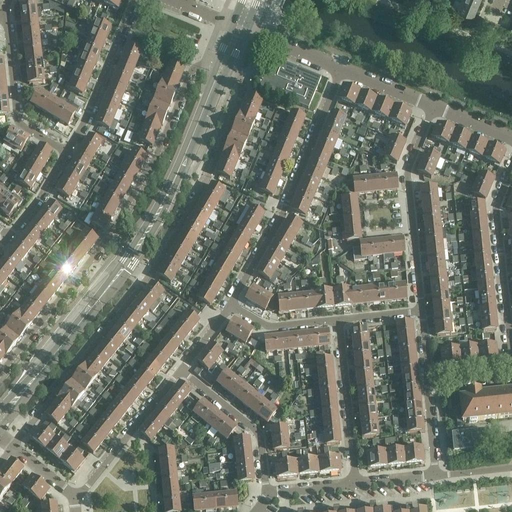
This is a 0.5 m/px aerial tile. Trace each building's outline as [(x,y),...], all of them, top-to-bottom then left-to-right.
[(35,10),(34,0),(27,0),(22,1),(20,1),(21,12),(35,10)] [(121,3),(122,0),(123,1),(123,0),(111,0),(109,7),(113,9),(113,10),(117,12),(121,3)] [(473,15),(478,3),(471,0),(460,0),(457,9),(473,15)] [(63,14),(63,8),(48,2),(49,6),(49,9),(49,11),(54,10),(63,14)] [(40,10),(35,10),(21,12),(23,22),(37,21),(41,20),(40,10)] [(38,31),(37,21),(23,22),(24,33),(38,31)] [(110,32),(112,28),(111,28),(108,27),(107,28),(96,23),(95,25),(93,24),(90,31),(93,32),(107,38),(109,31),(110,32)] [(39,41),(38,31),(24,33),(25,43),(39,41)] [(104,43),(107,38),(93,32),(92,37),(91,36),(89,40),(104,47),(105,44),(104,43)] [(103,49),(104,47),(89,40),(87,44),(88,45),(87,49),(100,54),(102,49),(103,49)] [(40,52),(39,41),(25,43),(26,53),(40,52)] [(137,62),(141,52),(130,48),(129,47),(125,57),(137,62)] [(97,60),(100,54),(87,49),(85,53),(84,53),(82,57),(97,63),(99,60),(97,60)] [(41,62),(40,52),(26,53),(27,64),(41,62)] [(96,66),(97,63),(82,57),(81,61),(82,61),(80,66),(93,71),(95,66),(96,66)] [(133,72),(137,62),(125,57),(121,67),(133,72)] [(45,62),(41,62),(27,64),(28,74),(42,73),(46,72),(45,62)] [(308,110),(321,79),(292,67),(281,62),(277,63),(277,64),(276,69),(276,70),(276,71),(274,73),(273,73),(273,74),(272,74),(271,74),(262,71),(261,71),(261,70),(261,71),(259,72),(258,73),(253,87),(296,105),(308,110)] [(180,80),(184,70),(183,69),(171,64),(167,75),(180,80)] [(91,77),(93,71),(80,66),(78,70),(77,69),(75,74),(91,80),(92,77),(91,77)] [(129,82),(133,72),(121,67),(117,77),(129,82)] [(43,84),(42,73),(28,74),(29,85),(31,85),(33,85),(43,84)] [(89,83),(91,80),(75,74),(74,77),(75,78),(73,82),(86,88),(88,82),(89,83)] [(176,89),(180,80),(167,75),(163,84),(176,90),(176,89)] [(125,91),(129,82),(117,77),(113,86),(125,91)] [(83,94),(86,88),(73,82),(71,87),(70,86),(68,91),(80,95),(79,96),(81,97),(83,98),(84,95),(83,94)] [(173,100),(177,90),(176,89),(176,90),(163,84),(162,84),(158,94),(173,100)] [(121,101),(125,91),(113,86),(109,96),(121,101)] [(355,109),(361,93),(358,92),(357,93),(346,89),(346,87),(343,86),(341,90),(342,90),(338,102),(342,104),(342,103),(351,106),(350,107),(355,109)] [(41,110),(48,98),(39,93),(33,102),(32,103),(32,104),(31,105),(41,110)] [(363,111),(369,98),(363,96),(364,94),(361,93),(355,109),(359,110),(359,109),(363,111)] [(169,109),(173,100),(158,94),(154,103),(169,109)] [(117,111),(121,101),(109,96),(105,106),(117,111)] [(258,112),(262,102),(250,97),(249,96),(245,106),(258,112)] [(0,107),(7,107),(7,101),(8,101),(8,98),(0,98),(0,107)] [(50,116),(57,104),(48,98),(41,110),(50,116)] [(371,116),(377,100),(375,99),(374,100),(369,98),(363,111),(368,113),(367,114),(371,116)] [(75,99),(73,103),(70,102),(66,109),(75,114),(80,117),(85,104),(75,99)] [(380,118),(385,105),(380,103),(380,101),(377,100),(371,116),(375,117),(376,116),(380,118)] [(165,119),(169,109),(154,103),(150,113),(165,119)] [(59,121),(66,109),(57,104),(50,116),(59,121)] [(388,122),(394,107),(391,106),(391,107),(385,105),(380,118),(384,120),(384,121),(388,122)] [(113,121),(117,111),(105,106),(101,116),(113,121)] [(254,122),(254,121),(258,112),(245,106),(241,116),(254,122)] [(8,114),(7,107),(0,107),(0,117),(5,117),(5,118),(6,118),(8,117),(10,117),(9,114),(8,114)] [(397,125),(402,112),(396,109),(397,108),(394,107),(388,122),(392,124),(392,123),(397,125)] [(75,115),(75,114),(66,109),(59,121),(68,127),(70,124),(75,115)] [(405,129),(409,118),(410,118),(412,115),(409,113),(408,114),(402,112),(397,125),(401,127),(400,128),(405,129)] [(161,129),(165,119),(150,113),(146,123),(147,123),(160,128),(160,129),(161,129)] [(301,129),(305,119),(292,114),(288,124),(301,129)] [(251,132),(255,122),(254,121),(254,122),(241,116),(240,115),(236,126),(251,132)] [(341,130),(345,120),(332,115),(328,125),(341,130)] [(118,123),(113,121),(101,116),(97,126),(98,126),(99,127),(109,131),(114,133),(118,123)] [(156,138),(160,129),(160,128),(147,123),(143,133),(156,138)] [(297,139),(301,129),(288,124),(284,134),(297,139)] [(337,140),(341,130),(328,125),(324,135),(337,140)] [(441,143),(446,130),(440,127),(440,126),(437,125),(435,129),(436,129),(432,140),(436,142),(436,141),(441,143)] [(247,141),(251,132),(236,126),(232,135),(247,141)] [(13,148),(20,136),(14,132),(15,131),(12,129),(11,131),(10,133),(11,133),(5,144),(9,146),(9,145),(13,148)] [(449,147),(455,132),(452,131),(452,132),(446,130),(441,143),(445,145),(445,146),(449,147)] [(457,150),(463,136),(457,134),(458,133),(455,132),(449,147),(453,149),(453,148),(457,150)] [(152,148),(156,138),(143,133),(139,143),(149,147),(152,148)] [(293,149),(297,139),(284,134),(280,144),(293,149)] [(243,151),(247,141),(232,135),(228,145),(243,151)] [(333,150),(337,140),(324,135),(320,144),(333,150)] [(23,150),(27,143),(28,143),(29,142),(30,140),(27,138),(26,139),(20,136),(13,148),(17,150),(17,151),(21,154),(23,150)] [(465,154),(472,139),(469,137),(468,139),(463,136),(457,150),(462,151),(461,152),(465,154)] [(96,154),(101,145),(92,139),(91,138),(90,138),(84,147),(96,154)] [(401,155),(405,145),(392,139),(388,149),(401,155)] [(474,157),(480,143),(474,141),(475,140),(472,139),(465,154),(469,156),(470,155),(474,157)] [(482,161),(488,145),(486,144),(485,146),(480,143),(474,157),(478,158),(478,159),(482,161)] [(289,158),(293,149),(280,144),(276,153),(289,158)] [(329,159),(333,150),(320,144),(316,154),(329,159)] [(239,161),(243,151),(228,145),(224,155),(225,155),(238,160),(238,161),(239,161)] [(491,163),(496,150),(491,148),(491,147),(488,145),(482,161),(486,163),(486,162),(491,163)] [(47,163),(52,154),(50,153),(41,147),(35,157),(47,163)] [(90,163),(96,154),(84,147),(79,156),(90,163)] [(397,165),(401,155),(388,149),(384,159),(397,165)] [(499,168),(504,157),(505,157),(506,153),(503,152),(503,153),(496,150),(491,163),(495,165),(495,166),(499,168)] [(141,169),(147,159),(144,158),(134,152),(129,161),(141,169)] [(285,168),(289,158),(276,153),(272,163),(285,168)] [(325,169),(329,159),(316,154),(312,164),(325,169)] [(435,169),(439,159),(426,154),(422,164),(435,169)] [(234,170),(238,161),(238,160),(225,155),(221,165),(234,170)] [(85,172),(90,163),(79,156),(73,165),(85,172)] [(43,170),(47,163),(35,157),(30,166),(41,173),(43,170)] [(136,178),(141,169),(129,161),(124,170),(136,178)] [(281,178),(285,168),(272,163),(268,173),(281,178)] [(321,179),(325,169),(312,164),(308,173),(321,179)] [(431,179),(435,169),(422,164),(418,174),(431,179)] [(80,181),(85,172),(73,165),(68,174),(80,181)] [(230,180),(234,170),(221,165),(217,175),(230,180)] [(36,182),(41,173),(30,166),(24,175),(36,182)] [(130,187),(136,178),(124,170),(118,180),(130,187)] [(277,188),(281,178),(268,173),(264,182),(277,188)] [(317,188),(321,179),(308,173),(304,183),(317,188)] [(74,190),(80,181),(68,174),(63,183),(74,190)] [(30,191),(36,182),(24,175),(19,184),(25,188),(29,190),(30,191)] [(489,191),(494,181),(480,176),(476,186),(489,191)] [(397,191),(396,178),(385,179),(387,192),(397,191)] [(387,192),(385,179),(375,180),(376,193),(387,192)] [(125,196),(130,187),(118,180),(113,189),(125,196)] [(376,193),(375,180),(364,181),(366,194),(376,193)] [(366,194),(364,181),(354,182),(355,195),(366,194)] [(272,198),(277,188),(264,182),(260,193),(272,198)] [(69,199),(74,190),(63,183),(57,192),(59,193),(60,194),(69,199)] [(313,198),(317,188),(304,183),(300,193),(313,198)] [(219,202),(224,193),(212,186),(207,195),(219,202)] [(485,201),(489,191),(476,186),(472,196),(485,201)] [(120,205),(125,196),(113,189),(108,198),(120,205)] [(437,200),(436,189),(422,190),(423,201),(437,200)] [(309,208),(313,198),(300,193),(296,203),(309,208)] [(0,209),(2,211),(11,200),(7,197),(8,196),(5,194),(0,199),(0,209)] [(15,195),(11,200),(2,211),(1,212),(9,219),(10,218),(12,215),(18,209),(24,202),(15,195)] [(213,212),(219,202),(207,195),(201,204),(213,212)] [(114,214),(120,205),(108,198),(102,207),(114,214)] [(357,210),(356,199),(343,200),(344,211),(357,210)] [(438,210),(437,200),(423,201),(424,212),(438,210)] [(305,218),(309,208),(296,203),(292,213),(305,218)] [(61,212),(53,206),(52,205),(50,204),(44,212),(54,221),(61,212)] [(208,221),(213,212),(201,204),(196,213),(208,221)] [(485,216),(483,205),(470,206),(471,217),(485,216)] [(109,223),(114,214),(102,207),(97,216),(109,223)] [(258,226),(264,216),(252,210),(247,219),(258,226)] [(358,220),(357,212),(357,210),(344,211),(345,222),(358,220)] [(439,221),(438,210),(424,212),(425,222),(439,221)] [(54,221),(44,212),(37,221),(48,229),(54,221)] [(203,230),(208,221),(196,213),(191,222),(203,230)] [(103,232),(109,223),(97,216),(91,225),(101,230),(103,232)] [(486,226),(485,216),(471,217),(472,228),(486,226)] [(253,235),(258,226),(247,219),(241,228),(253,235)] [(296,236),(302,227),(290,220),(284,229),(296,236)] [(359,231),(358,220),(345,222),(346,232),(359,231)] [(48,229),(37,221),(31,229),(41,237),(48,229)] [(440,231),(439,221),(425,222),(426,233),(440,231)] [(197,239),(203,230),(191,222),(185,231),(197,239)] [(487,237),(486,226),(472,228),(473,238),(487,237)] [(248,244),(253,235),(241,228),(236,237),(248,244)] [(41,237),(31,229),(24,237),(34,245),(41,237)] [(291,245),(296,236),(284,229),(279,238),(291,245)] [(192,248),(197,239),(185,231),(180,240),(192,248)] [(360,242),(359,233),(359,231),(346,232),(347,243),(360,242)] [(441,241),(440,231),(426,233),(427,243),(441,241)] [(97,242),(95,239),(86,233),(79,241),(90,250),(97,242)] [(34,245),(24,237),(17,245),(28,254),(34,245)] [(242,253),(248,244),(236,237),(231,246),(242,253)] [(488,247),(487,237),(473,238),(474,248),(488,247)] [(286,254),(291,245),(279,238),(273,247),(286,254)] [(187,257),(192,248),(180,240),(175,249),(187,257)] [(90,250),(79,241),(73,249),(84,258),(90,250)] [(404,254),(403,246),(403,241),(392,242),(393,255),(404,254)] [(442,252),(441,241),(427,243),(428,253),(442,252)] [(393,255),(392,242),(382,243),(383,256),(393,255)] [(383,256),(382,243),(371,244),(372,257),(383,256)] [(323,252),(322,244),(314,245),(315,253),(323,252)] [(372,257),(371,244),(360,245),(362,259),(372,257)] [(28,254),(17,245),(11,253),(21,262),(28,254)] [(237,262),(242,253),(231,246),(225,255),(237,262)] [(280,263),(286,254),(273,247),(268,256),(280,263)] [(489,258),(488,249),(488,247),(474,248),(476,259),(489,258)] [(84,258),(73,249),(66,258),(77,266),(84,258)] [(181,266),(187,257),(175,249),(169,259),(181,266)] [(443,262),(442,252),(428,253),(429,264),(443,262)] [(21,262),(11,253),(4,262),(15,270),(21,262)] [(232,271),(237,262),(225,255),(220,264),(232,271)] [(275,272),(280,263),(268,256),(263,265),(275,272)] [(77,266),(66,258),(60,266),(71,275),(77,266)] [(490,268),(489,258),(476,259),(477,269),(490,268)] [(176,275),(181,266),(169,259),(164,268),(176,275)] [(15,270),(4,262),(0,266),(0,271),(8,278),(15,270)] [(444,273),(443,262),(429,264),(430,274),(444,273)] [(226,280),(232,271),(220,264),(215,273),(226,280)] [(269,282),(275,272),(263,265),(257,275),(269,282)] [(71,275),(60,266),(53,274),(64,283),(71,275)] [(170,284),(176,275),(164,268),(158,277),(170,284)] [(491,278),(490,268),(477,269),(478,280),(491,278)] [(8,278),(0,271),(0,285),(2,286),(8,278)] [(221,289),(226,280),(215,273),(209,282),(221,289)] [(446,283),(444,273),(430,274),(431,285),(446,283)] [(64,283),(53,274),(47,282),(58,291),(64,283)] [(492,289),(491,278),(478,280),(479,290),(492,289)] [(58,291),(47,282),(40,290),(51,299),(58,291)] [(216,298),(221,289),(209,282),(204,291),(216,298)] [(447,294),(446,283),(431,285),(433,295),(447,294)] [(163,294),(154,287),(152,285),(145,294),(156,302),(163,294)] [(406,298),(405,285),(400,286),(400,287),(395,288),(397,302),(404,301),(404,302),(407,302),(407,298),(406,298)] [(388,304),(386,287),(382,288),(382,289),(377,289),(379,304),(385,303),(385,304),(388,304)] [(397,302),(395,288),(391,288),(391,287),(386,287),(388,304),(391,304),(391,302),(397,302)] [(256,306),(263,294),(253,289),(246,301),(256,306)] [(370,306),(368,289),(364,290),(364,291),(360,291),(361,306),(367,305),(367,306),(370,306)] [(379,304),(377,289),(373,290),(373,289),(368,289),(370,306),(373,306),(373,304),(379,304)] [(493,299),(492,289),(479,290),(480,301),(493,299)] [(51,299),(40,290),(33,299),(45,307),(51,299)] [(210,307),(216,298),(204,291),(198,301),(210,307)] [(352,307),(350,291),(342,292),(343,308),(352,307)] [(361,306),(360,291),(355,292),(355,291),(350,291),(352,307),(355,307),(355,306),(361,306)] [(343,308),(342,292),(333,293),(334,309),(343,308)] [(334,309),(333,293),(324,294),(325,310),(334,309)] [(156,302),(145,294),(139,302),(150,311),(156,302)] [(265,312),(272,300),(263,294),(256,306),(265,312)] [(325,310),(324,294),(315,295),(316,311),(325,310)] [(448,304),(447,294),(433,295),(434,306),(448,304)] [(316,311),(315,295),(310,296),(310,297),(306,297),(307,311),(313,311),(313,312),(316,311)] [(306,297),(301,297),(301,296),(297,297),(299,313),(302,313),(301,312),(307,311),(306,297)] [(299,313),(297,297),(292,297),(293,298),(288,299),(289,313),(295,312),(295,314),(299,313)] [(289,313),(288,299),(283,299),(283,298),(278,299),(280,311),(279,311),(279,315),(283,315),(283,314),(289,313)] [(45,307),(33,299),(27,307),(38,316),(45,307)] [(494,310),(493,299),(480,301),(481,311),(494,310)] [(150,311),(139,302),(132,310),(143,319),(150,311)] [(449,315),(448,304),(434,306),(435,316),(449,315)] [(27,307),(21,315),(20,315),(31,324),(32,324),(38,316),(27,307)] [(143,319),(132,310),(125,318),(136,327),(143,319)] [(496,320),(494,310),(481,311),(482,322),(496,320)] [(31,324),(20,315),(21,315),(20,314),(13,323),(26,333),(32,324),(31,324)] [(192,331),(199,323),(188,314),(181,323),(192,331)] [(450,325),(449,315),(435,316),(436,326),(450,325)] [(136,327),(125,318),(119,326),(130,335),(136,327)] [(497,331),(496,320),(482,322),(483,332),(497,331)] [(236,339),(244,327),(234,321),(227,334),(236,339)] [(26,333),(13,323),(6,331),(19,341),(26,333)] [(192,331),(181,323),(175,331),(185,339),(192,331)] [(413,334),(412,327),(413,327),(413,323),(408,324),(409,325),(396,326),(397,331),(398,330),(399,335),(413,334)] [(451,336),(450,325),(436,326),(437,337),(451,336)] [(130,335),(119,326),(112,335),(123,343),(130,335)] [(246,345),(253,332),(244,327),(236,339),(246,345)] [(367,339),(367,334),(368,334),(367,329),(355,330),(355,329),(351,330),(351,333),(352,333),(353,340),(367,339)] [(19,341),(6,331),(0,338),(0,339),(12,349),(19,341)] [(185,339),(175,331),(168,339),(179,348),(185,339)] [(330,347),(328,333),(317,334),(319,348),(330,347)] [(319,348),(317,334),(307,335),(308,349),(319,348)] [(413,340),(413,334),(399,335),(399,340),(398,340),(398,344),(415,342),(415,339),(413,340)] [(123,343),(112,335),(106,343),(117,352),(123,343)] [(308,349),(307,335),(296,337),(298,350),(308,349)] [(298,350),(296,337),(286,338),(287,351),(298,350)] [(287,351),(286,338),(276,339),(277,352),(287,351)] [(12,349),(0,339),(0,352),(5,357),(6,358),(12,349)] [(179,348),(168,339),(162,347),(172,356),(179,348)] [(277,352),(276,339),(265,340),(266,353),(277,352)] [(369,347),(369,343),(368,343),(367,339),(353,340),(354,346),(352,346),(353,349),(369,347)] [(415,352),(414,346),(415,346),(415,342),(398,344),(399,348),(400,348),(401,353),(415,352)] [(117,352),(106,343),(99,351),(110,360),(117,352)] [(497,358),(496,345),(491,346),(491,347),(486,348),(488,362),(495,361),(495,362),(498,362),(498,358),(497,358)] [(222,355),(213,348),(211,346),(204,354),(215,363),(222,355)] [(172,356),(162,347),(155,356),(166,364),(172,356)] [(369,356),(368,352),(370,352),(369,347),(353,349),(353,352),(354,352),(355,358),(369,356)] [(479,364),(477,347),(473,348),(473,349),(468,350),(470,364),(476,363),(476,364),(479,364)] [(488,362),(486,348),(482,348),(482,347),(477,347),(479,364),(482,364),(482,363),(488,362)] [(461,366),(459,349),(455,350),(455,351),(451,351),(452,366),(458,365),(458,366),(461,366)] [(470,364),(468,350),(464,350),(464,349),(459,349),(461,366),(464,366),(464,364),(470,364)] [(110,360),(99,351),(93,359),(104,368),(110,360)] [(452,366),(451,351),(446,352),(446,351),(441,351),(442,364),(441,364),(442,368),(445,368),(445,366),(452,366)] [(415,357),(415,352),(401,353),(401,358),(400,358),(401,362),(417,360),(416,357),(415,357)] [(215,363),(204,354),(197,363),(208,372),(215,363)] [(166,364),(155,356),(149,364),(159,372),(166,364)] [(371,365),(371,361),(369,361),(369,356),(355,358),(355,364),(354,364),(354,367),(371,365)] [(93,359),(86,367),(97,376),(104,368),(93,359)] [(416,369),(416,364),(417,363),(417,360),(401,362),(401,366),(402,366),(403,371),(416,369)] [(332,372),(331,361),(318,362),(319,373),(332,372)] [(159,372),(149,364),(142,372),(153,380),(159,372)] [(371,374),(370,370),(371,370),(371,365),(354,367),(355,370),(356,370),(357,376),(371,374)] [(97,376),(86,367),(85,366),(79,375),(91,385),(98,377),(97,376)] [(417,375),(416,369),(403,371),(403,376),(402,376),(403,380),(419,378),(418,375),(417,375)] [(153,380),(142,372),(135,380),(146,389),(153,380)] [(333,382),(332,372),(319,373),(320,383),(333,382)] [(226,391),(235,380),(227,373),(218,384),(226,391)] [(373,383),(372,379),(371,379),(371,374),(357,376),(357,382),(356,382),(356,385),(373,383)] [(91,385),(79,375),(72,383),(85,393),(91,385)] [(418,387),(418,381),(419,381),(419,378),(403,380),(403,384),(404,384),(405,389),(418,387)] [(146,389),(135,380),(129,388),(139,397),(146,389)] [(234,398),(243,387),(235,380),(226,391),(234,398)] [(334,392),(333,382),(320,383),(321,394),(334,392)] [(85,393),(72,383),(66,391),(78,401),(85,393)] [(373,392),(372,388),(373,387),(373,383),(356,385),(357,388),(358,388),(359,394),(373,392)] [(190,393),(180,385),(173,393),(184,402),(190,393)] [(243,404),(251,393),(243,387),(234,398),(243,404)] [(419,393),(418,387),(405,389),(405,393),(404,394),(405,398),(421,396),(420,393),(419,393)] [(139,397),(129,388),(122,397),(133,405),(139,397)] [(511,390),(511,391),(509,392),(503,392),(503,391),(501,391),(501,392),(480,395),(479,391),(467,392),(468,399),(460,399),(462,416),(463,423),(468,422),(469,423),(476,423),(477,421),(511,417),(511,390)] [(78,401),(66,391),(59,400),(60,401),(60,400),(71,409),(71,410),(78,401)] [(335,403),(335,396),(334,392),(321,394),(322,404),(335,403)] [(375,401),(374,397),(373,397),(373,392),(359,394),(359,400),(358,400),(358,403),(375,401)] [(184,402),(173,393),(166,401),(177,410),(184,402)] [(251,411),(260,400),(251,393),(243,404),(251,411)] [(420,405),(420,399),(421,399),(421,396),(405,398),(405,402),(406,402),(407,407),(420,405)] [(133,405),(122,397),(116,405),(126,413),(133,405)] [(71,409),(60,400),(60,401),(53,408),(64,417),(71,409)] [(259,418),(268,407),(260,400),(251,411),(259,418)] [(177,410),(166,401),(160,410),(170,418),(177,410)] [(375,410),(374,405),(375,405),(375,401),(358,403),(359,406),(360,406),(360,412),(375,410)] [(202,421),(211,410),(203,403),(194,414),(202,421)] [(337,413),(335,403),(322,404),(323,415),(337,413)] [(126,413),(116,405),(109,413),(120,421),(126,413)] [(421,411),(420,405),(407,407),(407,411),(406,411),(407,416),(422,414),(422,411),(421,411)] [(267,424),(276,413),(268,407),(259,418),(267,424)] [(64,417),(53,408),(46,417),(57,426),(64,417)] [(170,418),(160,410),(153,418),(164,426),(170,418)] [(211,428),(220,417),(211,410),(202,421),(211,428)] [(377,419),(376,415),(375,415),(375,410),(360,412),(361,417),(360,418),(360,421),(377,419)] [(120,421),(109,413),(103,421),(113,430),(120,421)] [(338,424),(337,413),(323,415),(324,425),(338,424)] [(422,423),(421,417),(423,417),(422,414),(407,416),(407,420),(408,420),(409,425),(422,423)] [(219,434),(228,423),(220,417),(211,428),(219,434)] [(164,426),(153,418),(147,426),(157,434),(164,426)] [(377,428),(376,423),(377,423),(377,419),(360,421),(360,424),(362,424),(362,430),(377,428)] [(113,430),(103,421),(96,429),(107,438),(113,430)] [(227,441),(236,430),(228,423),(219,434),(227,441)] [(423,430),(422,423),(409,425),(409,429),(408,429),(409,434),(420,433),(420,434),(424,433),(424,430),(423,430)] [(339,434),(338,424),(324,425),(325,436),(339,434)] [(151,443),(157,434),(147,426),(140,435),(151,443)] [(39,446),(48,434),(44,432),(45,431),(41,428),(34,437),(33,437),(30,440),(33,442),(33,441),(39,446)] [(379,437),(378,433),(377,433),(377,428),(362,430),(363,436),(362,437),(362,440),(367,440),(366,438),(379,437)] [(107,438),(96,429),(90,437),(100,446),(107,438)] [(287,440),(286,429),(272,430),(273,441),(287,440)] [(488,432),(451,435),(453,454),(490,450),(488,432)] [(45,452),(56,439),(52,436),(52,437),(48,434),(39,446),(44,449),(43,450),(45,452)] [(340,445),(339,434),(325,436),(327,446),(340,445)] [(93,454),(100,446),(90,437),(83,446),(93,454)] [(59,464),(70,450),(66,448),(66,449),(58,443),(59,442),(56,439),(45,452),(48,454),(48,453),(58,460),(57,462),(59,464)] [(174,448),(168,443),(164,440),(162,442),(170,448),(174,448)] [(250,451),(249,440),(235,442),(236,452),(250,451)] [(288,450),(287,440),(273,441),(274,452),(288,450)] [(423,461),(422,449),(417,449),(418,450),(413,451),(408,451),(408,450),(404,450),(406,467),(409,467),(408,465),(421,464),(421,465),(425,465),(424,461),(423,461)] [(67,468),(76,457),(72,454),(73,453),(70,450),(59,464),(62,465),(62,464),(67,468)] [(406,467),(404,450),(399,451),(400,452),(395,453),(396,467),(402,466),(402,467),(406,467)] [(174,462),(173,451),(160,452),(161,463),(174,462)] [(251,461),(250,451),(236,452),(237,463),(251,461)] [(388,469),(386,452),(382,453),(382,454),(377,454),(379,469),(384,468),(385,469),(388,469)] [(396,467),(395,453),(390,453),(390,452),(386,452),(388,469),(391,469),(391,467),(396,467)] [(379,469),(377,454),(372,455),(372,454),(368,454),(369,467),(368,467),(368,471),(372,470),(372,469),(379,469)] [(76,471),(84,462),(80,459),(80,460),(76,457),(67,468),(72,472),(72,473),(75,475),(77,472),(76,471)] [(341,473),(339,459),(328,461),(330,474),(341,473)] [(252,472),(251,461),(237,463),(238,473),(252,472)] [(330,474),(328,461),(318,462),(319,475),(330,474)] [(23,471),(20,469),(12,462),(5,470),(16,479),(23,471)] [(175,472),(174,462),(161,463),(162,474),(175,472)] [(319,475),(318,462),(307,463),(309,476),(319,475)] [(309,476),(307,463),(297,464),(298,477),(309,476)] [(209,465),(210,473),(221,472),(221,464),(209,465)] [(298,477),(297,464),(287,465),(288,478),(298,477)] [(288,478),(287,465),(276,466),(277,479),(288,478)] [(16,479),(5,470),(0,476),(0,479),(9,487),(10,487),(16,479)] [(176,483),(175,472),(162,474),(163,484),(176,483)] [(253,483),(252,472),(238,473),(239,484),(253,483)] [(32,496),(40,485),(32,478),(23,489),(32,496)] [(9,487),(0,479),(0,493),(4,496),(10,488),(10,487),(9,487)] [(178,493),(176,483),(163,484),(164,495),(178,493)] [(47,494),(49,492),(40,485),(32,496),(40,503),(47,494)] [(179,504),(178,493),(164,495),(165,505),(179,504)] [(237,508),(236,495),(225,496),(226,510),(237,508)] [(226,510),(225,496),(214,497),(216,511),(226,510)] [(216,511),(214,497),(204,498),(205,511),(216,511)] [(203,511),(205,511),(204,498),(193,499),(194,511),(203,511)]
